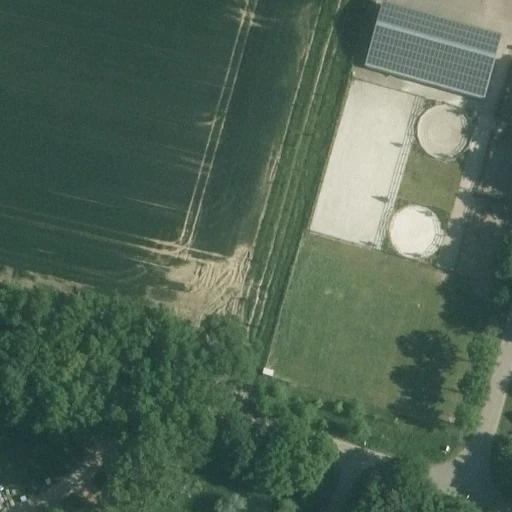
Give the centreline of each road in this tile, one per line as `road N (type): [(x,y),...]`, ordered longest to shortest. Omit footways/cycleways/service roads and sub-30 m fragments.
road 1 (unclassified): [(464,492),(335,451),(0,372)]
road 2 (unclassified): [(464,492),(511,324)]
